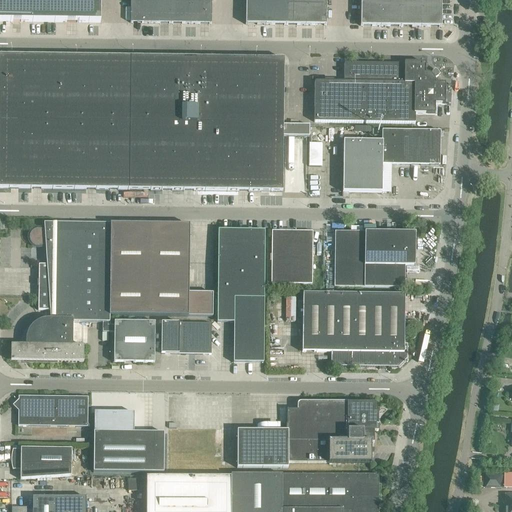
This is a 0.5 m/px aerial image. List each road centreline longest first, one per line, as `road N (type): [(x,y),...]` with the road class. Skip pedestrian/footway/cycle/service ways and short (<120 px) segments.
road 1 (unclassified): [(469,50),(0,43)]
road 2 (unclassified): [(458,214),(0,211)]
road 3 (unclassified): [(424,389),(0,385)]
road 4 (unclassified): [(456,511),(511,180)]
road 5 (unclassified): [(424,389),(458,214)]
road 6 (unknown): [(294,48),(293,212)]
road 7 (unclassified): [(461,175),(469,50)]
road 8 (unclassified): [(401,511),(424,389)]
